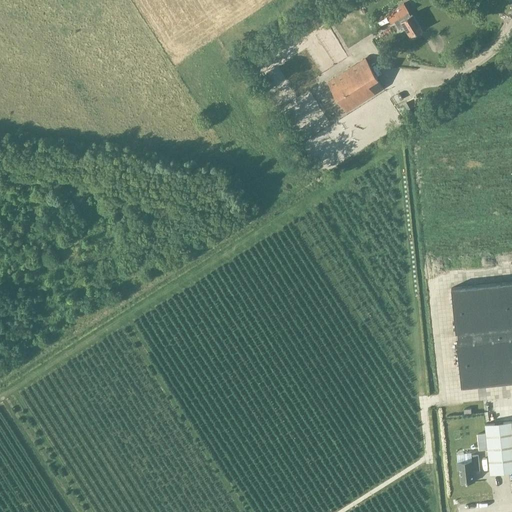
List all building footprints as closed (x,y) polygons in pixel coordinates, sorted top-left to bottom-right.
[(422,29),(412,14),(410,15),(407,11),(408,10),(404,4),(386,16),(390,21),(393,20),(399,29),(404,26),(411,36),(422,29)] [(328,82),(333,90),(347,111),(384,88),(365,58),(328,82)] [(462,386),(511,381),(511,281),(451,288),(462,386)] [(511,421),(485,424),(490,474),(511,471),(511,421)] [(466,481),(466,482),(475,482),(473,467),(479,467),(478,455),(471,455),(472,460),(457,462),(458,470),(460,470),(461,482),(466,481)]
